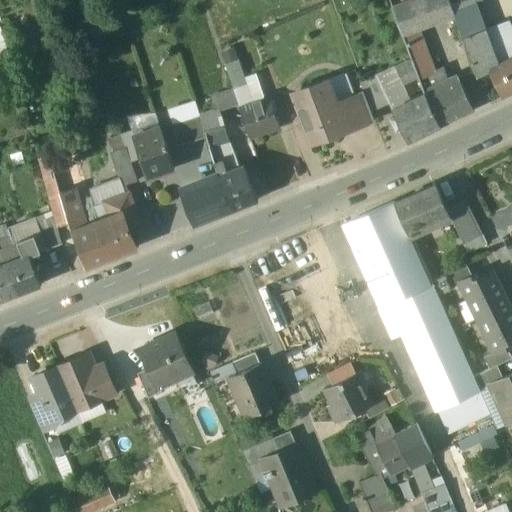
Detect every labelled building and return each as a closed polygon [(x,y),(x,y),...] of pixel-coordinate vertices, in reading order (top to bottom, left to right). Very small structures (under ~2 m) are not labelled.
[(449,0),(413,0),(392,8),(402,34),(419,28),(455,15),(451,4),(449,0)] [(463,0),(451,4),(455,15),(463,37),(480,31),(486,29),(475,0),(463,0)] [(486,29),(480,31),(490,60),(496,58),(498,64),(511,56),(511,26),(509,20),(486,29)] [(419,28),(402,34),(408,52),(411,59),(412,59),(418,75),(427,95),(452,82),(445,67),(437,70),(419,28)] [(480,31),(463,37),(477,76),(489,72),(487,69),(498,64),(496,58),(490,60),(480,31)] [(408,52),(397,57),(400,65),(411,59),(408,52)] [(511,56),(498,64),(487,69),(489,72),(501,95),(511,89),(511,56)] [(400,65),(395,67),(403,83),(418,75),(412,59),(411,59),(400,65)] [(238,60),(226,64),(234,88),(246,84),(238,60)] [(403,83),(395,67),(379,75),(360,83),(371,111),(390,103),(392,108),(412,100),(403,83)] [(452,82),(427,95),(439,126),(474,110),(461,77),(452,82)] [(364,95),(337,105),(327,80),(303,89),(309,103),(298,108),(312,143),(374,120),(371,112),(370,112),(364,95)] [(439,126),(427,95),(412,100),(392,108),(396,116),(390,119),(396,131),(402,128),(407,141),(439,126)] [(240,107),(250,137),(281,126),(270,96),(240,107)] [(219,109),(200,115),(205,130),(224,124),(219,109)] [(224,124),(205,130),(211,146),(226,141),(230,140),(224,124)] [(135,135),(134,136),(141,159),(148,179),(178,168),(163,126),(135,135)] [(134,136),(135,135),(133,131),(122,135),(126,147),(130,161),(131,162),(141,159),(134,136)] [(240,168),(230,140),(226,141),(229,151),(226,158),(216,162),(220,175),(240,168)] [(226,141),(211,146),(216,162),(226,158),(229,151),(226,141)] [(130,161),(126,147),(112,152),(117,166),(130,161)] [(131,162),(130,161),(117,166),(124,185),(137,181),(131,162)] [(240,168),(220,175),(232,210),(257,200),(246,167),(240,168)] [(220,175),(181,190),(194,224),(232,210),(220,175)] [(69,221),(60,192),(56,178),(45,181),(55,216),(58,227),(70,223),(69,221)] [(436,184),(395,202),(409,234),(450,216),(447,210),(436,184)] [(83,216),(74,188),(60,192),(69,221),(82,217),(83,216)] [(129,193),(104,202),(111,219),(124,214),(135,209),(129,193)] [(380,310),(433,286),(409,234),(395,202),(394,199),(341,223),(380,310)] [(465,201),(447,210),(450,216),(463,243),(482,234),(465,201)] [(135,209),(124,214),(130,229),(141,225),(135,209)] [(111,219),(99,224),(106,240),(104,241),(110,258),(137,248),(130,229),(124,214),(111,219)] [(58,227),(55,216),(37,223),(41,233),(48,250),(63,244),(58,227)] [(82,217),(69,221),(70,223),(73,235),(77,234),(76,232),(86,229),(82,217)] [(37,223),(36,220),(10,231),(17,250),(21,249),(19,243),(41,233),(37,223)] [(106,240),(99,224),(86,229),(76,232),(77,234),(90,266),(110,258),(104,241),(106,240)] [(9,231),(6,225),(0,226),(0,248),(6,263),(24,256),(21,249),(17,250),(10,231),(9,231)] [(48,250),(41,233),(19,243),(21,249),(24,256),(30,254),(31,256),(48,250)] [(482,234),(463,243),(467,252),(486,243),(482,234)] [(24,256),(6,263),(19,294),(42,285),(31,256),(30,254),(24,256)] [(0,265),(0,301),(19,294),(6,263),(0,265)] [(466,265),(444,275),(450,287),(459,283),(459,282),(472,276),(466,265)] [(492,272),(476,279),(474,275),(472,276),(459,282),(459,283),(467,299),(469,298),(478,317),(507,303),(492,272)] [(433,286),(380,310),(392,336),(402,332),(445,313),(433,286)] [(511,313),(507,303),(478,317),(487,335),(485,336),(493,352),(493,353),(506,347),(509,346),(506,341),(511,338),(511,313)] [(445,313),(402,332),(436,408),(479,389),(473,376),(445,313)] [(175,334),(141,349),(149,368),(158,388),(159,388),(179,379),(177,373),(190,367),(175,334)] [(506,347),(493,353),(493,352),(484,357),(489,368),(496,365),(511,358),(506,347)] [(88,353),(58,366),(77,409),(115,393),(103,364),(94,367),(88,353)] [(255,353),(232,363),(236,374),(260,364),(255,353)] [(236,374),(228,377),(245,417),(278,403),(261,363),(260,364),(236,374)] [(489,368),(473,376),(479,388),(491,383),(502,378),(496,365),(489,368)] [(58,366),(31,377),(38,393),(50,421),(52,420),(77,409),(58,366)] [(149,368),(138,373),(149,398),(161,393),(159,388),(158,388),(149,368)] [(511,419),(511,373),(502,378),(491,383),(508,422),(511,419)] [(355,374),(324,389),(331,404),(327,406),(336,423),(371,405),(355,374)] [(396,386),(382,392),(386,403),(401,398),(396,386)] [(479,389),(436,408),(445,427),(487,408),(479,389)] [(38,393),(27,398),(41,431),(54,426),(52,420),(50,421),(38,393)] [(387,418),(370,429),(376,441),(378,447),(396,437),(387,418)] [(418,425),(396,437),(410,465),(411,466),(417,463),(432,456),(418,425)] [(396,437),(378,447),(391,475),(410,465),(396,437)] [(273,438),(241,451),(248,466),(263,460),(263,459),(280,452),(273,438)] [(376,441),(364,447),(379,476),(381,475),(383,480),(392,476),(391,475),(378,447),(376,441)] [(280,452),(263,460),(268,471),(264,473),(266,477),(273,475),(285,504),(315,491),(295,445),(280,452)] [(268,471),(263,460),(248,466),(268,510),(285,504),(273,475),(266,477),(264,473),(268,471)] [(435,491),(426,468),(420,470),(417,463),(411,466),(427,508),(448,500),(450,499),(445,487),(435,491)] [(379,476),(360,482),(366,498),(365,498),(366,501),(368,501),(369,505),(391,498),(383,480),(381,475),(379,476)] [(108,485),(72,500),(77,511),(86,511),(114,500),(108,485)] [(391,498),(369,505),(372,511),(390,511),(396,510),(391,498)] [(448,500),(427,508),(428,511),(450,511),(453,511),(448,500)]
